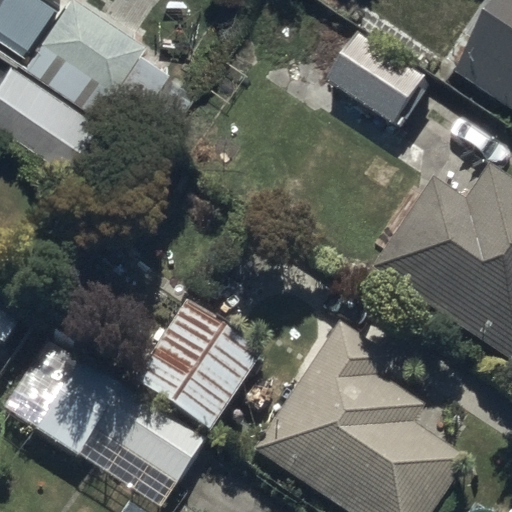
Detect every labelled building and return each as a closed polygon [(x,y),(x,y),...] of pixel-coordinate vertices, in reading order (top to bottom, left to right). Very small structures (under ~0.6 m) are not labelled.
[(0,0),(0,49),(11,57),(137,143),(184,74),(146,48),(153,38),(96,0),(0,0)] [(456,69),(466,75),(463,79),(511,112),(511,7),(483,51),(473,44),(456,69)] [(137,143),(11,57),(0,73),(0,122),(104,192),(137,143)] [(437,189),(373,280),(511,376),(511,191),(487,174),(463,208),(437,189)] [(132,393),(208,449),(264,364),(185,312),(132,393)] [(340,330),(251,459),(327,511),(443,511),(471,472),(416,435),(428,418),(382,386),(394,368),(340,330)] [(208,449),(132,393),(125,404),(69,368),(26,433),(77,467),(94,441),(177,495),(208,449)]
